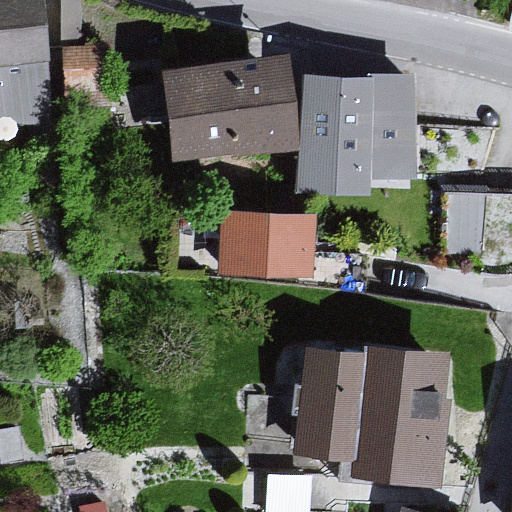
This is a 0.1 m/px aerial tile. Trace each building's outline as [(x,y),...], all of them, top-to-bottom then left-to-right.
[(25,0),(0,0),(0,72),(35,68),(25,0)] [(511,0),(498,0),(489,34),(511,39),(511,0)] [(276,53),(137,78),(158,162),(283,155),(281,79),(276,53)] [(397,79),(281,79),(283,155),(283,197),(378,196),(382,180),(404,182),(397,79)] [(382,180),(378,196),(386,264),(475,270),(475,189),(404,182),(382,180)] [(299,219),(203,215),(203,280),(298,282),(299,219)] [(430,354),(346,344),(346,353),(343,464),(342,472),(358,473),(361,483),(427,489),(430,354)] [(346,353),(285,346),(279,455),(343,464),(346,353)]
